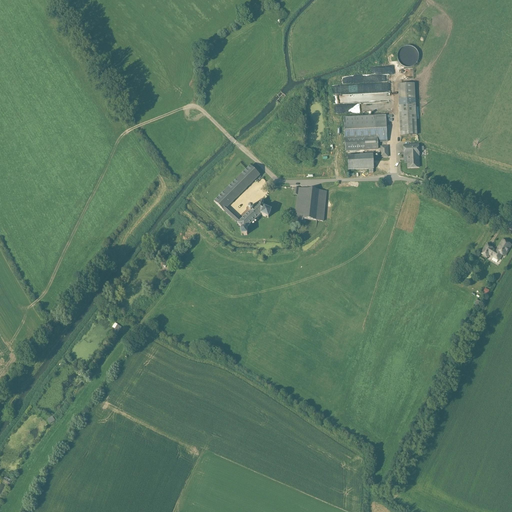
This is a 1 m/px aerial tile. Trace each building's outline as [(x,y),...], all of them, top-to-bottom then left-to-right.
[(417,64),(417,47),(401,47),(401,64),(417,64)] [(373,92),(389,91),(389,83),(373,83),(373,92)] [(414,84),(399,85),(399,100),(414,100),(414,84)] [(415,105),(400,106),(401,136),(416,135),(415,105)] [(386,116),(344,118),(346,151),(377,150),(377,143),(387,142),(386,116)] [(418,145),(404,146),(404,157),(407,157),(408,168),(419,168),(418,156),(419,156),(418,145)] [(373,155),(348,156),(349,171),(369,170),(370,173),(374,173),(374,170),(373,155)] [(250,166),(214,201),(224,211),(228,207),(260,176),(250,166)] [(305,190),(299,189),(298,196),(295,219),(302,219),(305,190)] [(319,191),(305,190),(302,219),(316,221),(319,191)] [(326,192),(319,191),(316,221),(323,222),(326,192)] [(260,199),(251,205),(249,208),(249,210),(251,211),(241,220),(237,224),(242,228),(241,235),(247,235),(249,230),(247,229),(262,216),(268,218),(271,211),(264,207),(263,200),(262,202),(260,199)] [(241,220),(228,207),(224,211),(237,224),(241,220)] [(503,242),(499,249),(498,248),(495,255),(493,257),(497,260),(501,254),(504,256),(510,246),(503,242)] [(13,480),(5,476),(2,482),(10,486),(13,480)]
